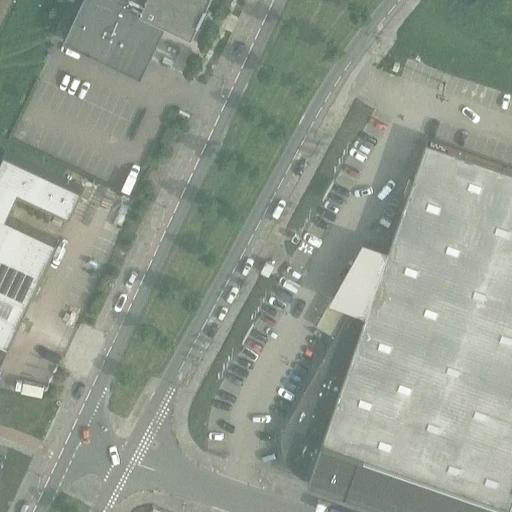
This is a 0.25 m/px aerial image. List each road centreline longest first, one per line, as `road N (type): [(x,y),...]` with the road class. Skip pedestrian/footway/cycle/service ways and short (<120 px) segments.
road 1 (unclassified): [(127,455),(317,106),(393,0)]
road 2 (unclassified): [(270,0),(75,437)]
road 3 (unknown): [(165,83),(142,134),(130,141),(35,100)]
road 4 (unclassified): [(287,511),(127,455)]
